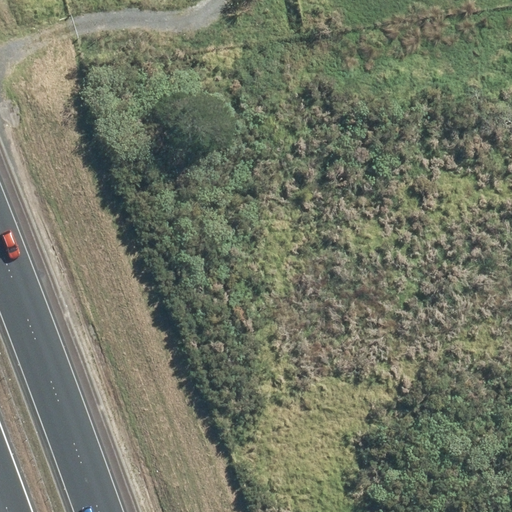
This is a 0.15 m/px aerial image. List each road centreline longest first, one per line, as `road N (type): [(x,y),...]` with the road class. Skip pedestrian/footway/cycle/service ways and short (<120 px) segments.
road 1 (motorway): [(0,249),(96,511)]
road 2 (track): [(0,57),(98,25),(169,24),(203,12),(210,0)]
